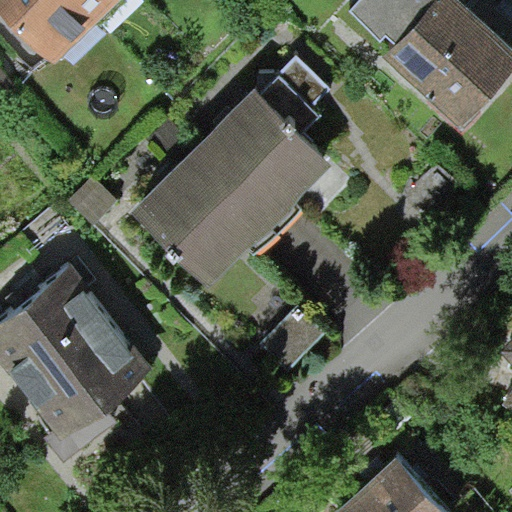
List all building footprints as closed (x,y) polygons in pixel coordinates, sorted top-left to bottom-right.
[(16,0),(56,42),(100,0),(16,0)] [(463,102),(511,50),(511,30),(480,0),(362,0),(381,18),(388,12),(394,18),(386,27),(463,102)] [(206,268),(330,145),(261,77),(138,200),(206,268)] [(0,348),(64,425),(153,352),(69,252),(0,309),(0,348)] [(345,511),(442,511),(457,498),(400,438),(334,501),(345,511)]
